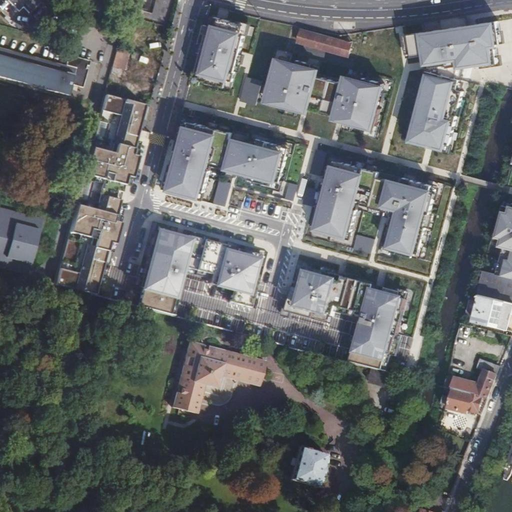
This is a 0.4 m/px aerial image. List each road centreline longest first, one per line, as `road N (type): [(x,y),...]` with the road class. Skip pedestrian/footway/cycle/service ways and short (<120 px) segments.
road 1 (primary): [(282,0),(442,0)]
road 2 (residential): [(457,511),(511,367)]
